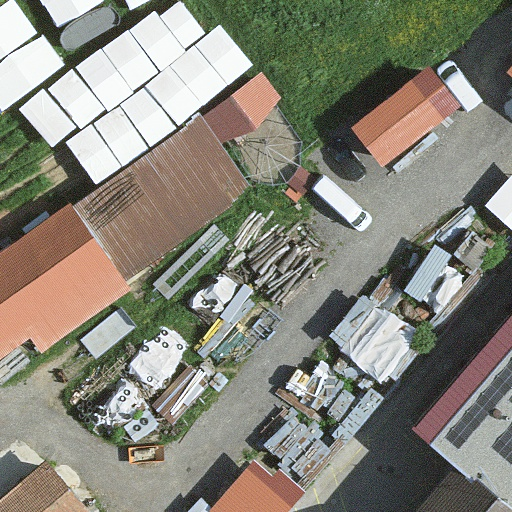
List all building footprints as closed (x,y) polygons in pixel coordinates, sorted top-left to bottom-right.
[(0,0),(0,90),(7,101),(69,58),(28,0),(0,0)] [(425,71),(348,129),(379,169),(455,111),(425,71)] [(201,114),(70,205),(122,278),(252,187),(201,114)] [(0,254),(0,359),(29,339),(39,354),(130,291),(122,278),(70,205),(0,254)] [(448,449),(511,502),(511,287),(405,410),(448,449)] [(511,511),(511,502),(448,449),(394,511),(511,511)] [(0,502),(0,511),(87,511),(91,509),(50,461),(0,502)] [(252,461),(207,510),(209,511),(285,511),(305,491),(280,469),(271,479),(252,461)]
